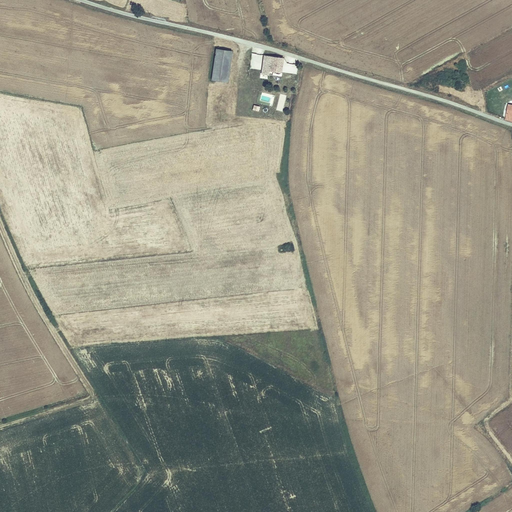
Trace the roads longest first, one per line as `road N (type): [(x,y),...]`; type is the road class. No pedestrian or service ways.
road 1 (residential): [(82,0),(277,49),(511,124)]
road 2 (track): [(0,424),(91,394),(0,227)]
